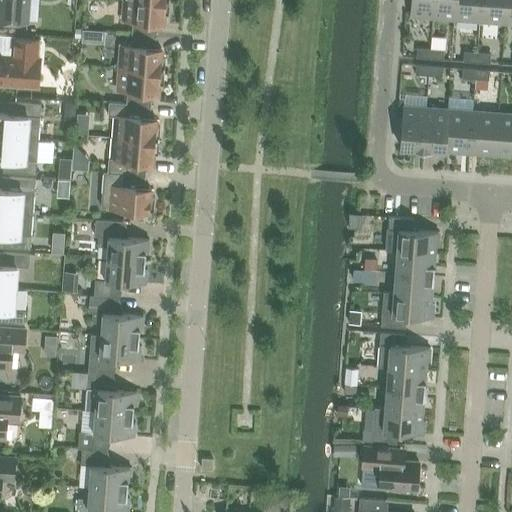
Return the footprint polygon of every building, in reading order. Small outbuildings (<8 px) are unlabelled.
[(0,0),(0,20),(27,23),(28,0),(0,0)] [(170,1),(151,0),(125,0),(124,20),(133,21),(132,34),(156,36),(157,24),(161,23),(163,23),(164,14),(168,15),(170,1)] [(411,0),(411,16),(434,18),(435,0),(411,0)] [(435,0),(434,18),(458,20),(459,0),(435,0)] [(459,0),(458,20),(481,22),(482,0),(459,0)] [(482,0),(481,22),(505,23),(506,0),(482,0)] [(156,36),(132,34),(131,46),(122,46),(120,68),(164,71),(165,58),(161,57),(161,48),(159,48),(155,47),(156,36)] [(0,84),(38,87),(40,57),(38,57),(39,40),(13,38),(11,55),(0,54),(0,84)] [(417,58),(430,59),(431,49),(417,48),(417,58)] [(431,49),(430,59),(443,60),(444,50),(431,49)] [(463,61),(477,62),(477,52),(464,51),(463,61)] [(477,52),(477,62),(490,63),(491,53),(477,52)] [(429,76),(429,66),(416,65),(415,75),(429,76)] [(443,67),(429,66),(429,76),(442,77),(443,67)] [(164,71),(120,68),(119,89),(126,90),(125,103),(151,105),(151,94),(155,93),(158,93),(159,84),(163,85),(164,71)] [(475,79),(476,69),(463,68),(462,78),(475,79)] [(490,71),(476,69),(475,79),(489,80),(490,71)] [(0,135),(39,139),(41,104),(15,101),(14,115),(0,113),(0,135)] [(125,103),(108,101),(107,114),(116,115),(114,138),(159,141),(160,127),(155,127),(156,118),(153,118),(150,117),(151,105),(125,103)] [(424,151),(427,107),(404,105),(400,148),(414,149),(414,150),(424,151)] [(448,152),(451,109),(427,107),(424,151),(431,152),(431,150),(448,152)] [(471,153),(474,111),(451,109),(448,152),(471,153)] [(495,155),(498,113),(474,111),(471,153),(495,155)] [(511,156),(511,113),(498,113),(495,155),(511,156)] [(87,172),(92,134),(74,131),(68,169),(87,172)] [(0,135),(0,158),(11,159),(10,172),(36,174),(38,152),(39,139),(0,135)] [(109,159),(108,172),(112,172),(145,175),(146,163),(150,163),(152,163),(153,154),(158,154),(159,141),(114,138),(113,159),(109,159)] [(104,172),(101,207),(109,208),(154,211),(155,197),(150,196),(151,188),(148,188),(144,186),(145,175),(112,172),(108,172),(104,172)] [(0,211),(33,214),(36,179),(9,177),(8,190),(0,189),(0,211)] [(0,211),(0,233),(5,234),(4,247),(30,250),(33,214),(0,211)] [(388,227),(389,217),(372,215),(372,226),(388,227)] [(389,217),(388,227),(387,238),(398,239),(397,251),(435,254),(435,246),(438,246),(439,233),(413,231),(414,219),(389,217)] [(98,246),(108,247),(107,259),(145,262),(146,253),(148,253),(149,240),(122,238),(124,221),(96,219),(94,236),(98,236),(98,246)] [(435,254),(397,251),(395,272),(433,275),(434,266),(435,254)] [(0,264),(0,287),(15,288),(17,266),(29,268),(30,254),(3,252),(2,265),(0,264)] [(365,258),(364,269),(377,270),(378,259),(365,258)] [(105,280),(95,280),(94,296),(118,298),(119,282),(146,284),(147,270),(144,270),(145,262),(107,259),(105,280)] [(364,281),(365,270),(353,269),(353,280),(364,281)] [(433,275),(395,272),(393,293),(431,296),(432,294),(432,284),(433,284),(433,275)] [(0,287),(0,322),(24,324),(25,311),(13,310),(15,288),(0,287)] [(431,304),(431,296),(393,293),(383,292),(380,326),(405,328),(406,316),(432,318),(433,304),(431,304)] [(94,296),(90,296),(89,312),(93,312),(92,323),(102,324),(101,335),(139,338),(140,329),(142,330),(144,316),(116,314),(118,298),(94,296)] [(0,367),(11,369),(12,350),(23,351),(25,329),(0,326),(0,367)] [(339,345),(341,393),(358,393),(356,346),(371,346),(371,328),(351,329),(352,345),(339,345)] [(379,345),(389,346),(388,367),(426,370),(426,362),(429,362),(430,348),(404,346),(405,334),(380,332),(379,345)] [(139,338),(101,335),(100,346),(90,346),(88,372),(112,374),(113,358),(140,360),(141,346),(138,346),(139,338)] [(142,381),(141,365),(129,365),(130,382),(142,381)] [(426,370),(388,367),(386,388),(425,391),(425,382),(426,370)] [(112,374),(88,372),(85,410),(95,411),(133,414),(134,406),(136,406),(138,392),(111,390),(112,374)] [(425,391),(386,388),(385,409),(423,412),(423,400),(424,400),(425,391)] [(0,438),(5,439),(6,423),(18,424),(21,396),(0,394),(0,438)] [(53,398),(33,397),(32,409),(52,410),(53,398)] [(423,412),(385,409),(374,408),(372,442),(396,444),(397,432),(424,434),(425,420),(422,420),(423,412)] [(133,414),(95,411),(94,433),(79,431),(78,448),(82,448),(82,449),(106,450),(107,434),(134,437),(135,423),(133,423),(133,414)] [(364,446),(362,468),(380,469),(379,487),(416,490),(419,462),(403,461),(404,449),(364,446)] [(106,450),(82,449),(81,464),(91,465),(89,487),(127,490),(128,482),(131,482),(132,468),(105,466),(106,450)] [(0,498),(0,499),(2,478),(14,479),(15,458),(0,456),(0,498)] [(201,469),(212,470),(213,459),(202,458),(201,469)] [(127,490),(89,487),(88,499),(78,498),(77,511),(101,511),(118,511),(128,511),(129,499),(127,499),(127,490)] [(359,498),(358,511),(397,511),(388,511),(389,500),(359,498)]
